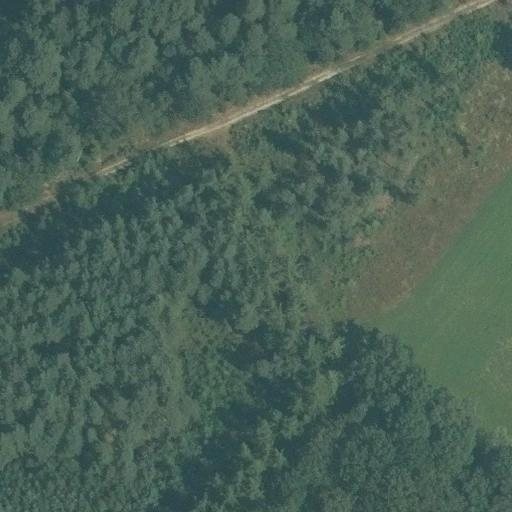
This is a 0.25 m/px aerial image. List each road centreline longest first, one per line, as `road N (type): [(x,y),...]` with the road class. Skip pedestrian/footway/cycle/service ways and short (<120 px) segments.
road 1 (track): [(492,0),(0,224)]
road 2 (track): [(214,125),(351,376),(347,405),(281,511)]
